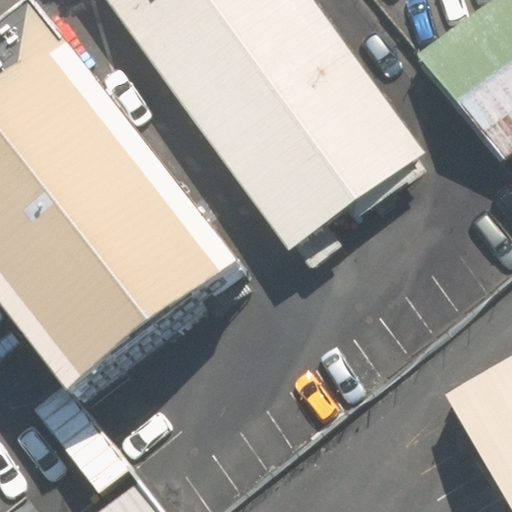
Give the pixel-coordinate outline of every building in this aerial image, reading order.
[(104,0),(296,259),(431,160),(312,0),(104,0)] [(511,0),(490,0),(416,56),(511,170),(511,169),(511,0)] [(0,304),(83,408),(248,276),(37,13),(0,43),(0,304)] [(511,370),(456,403),(511,497),(511,370)] [(61,393),(29,417),(93,502),(125,479),(61,393)]
